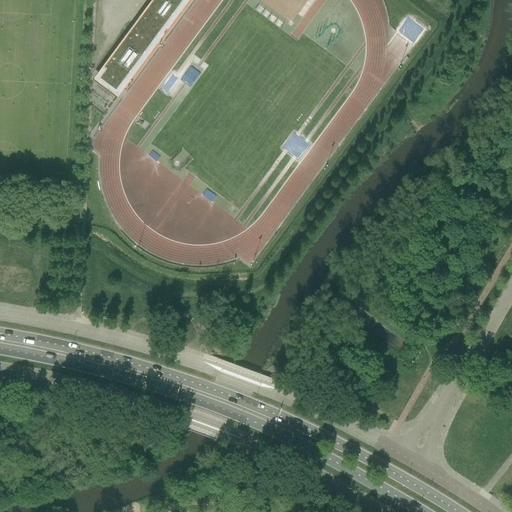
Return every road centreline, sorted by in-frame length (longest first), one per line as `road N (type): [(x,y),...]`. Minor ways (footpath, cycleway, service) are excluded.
road 1 (primary): [(456,511),(254,405),(124,361),(0,334)]
road 2 (primary): [(0,349),(202,401),(421,511)]
road 3 (unclassified): [(412,460),(221,372),(0,314)]
road 4 (unclassified): [(0,366),(235,435),(389,511)]
road 5 (unclassified): [(412,460),(511,290)]
